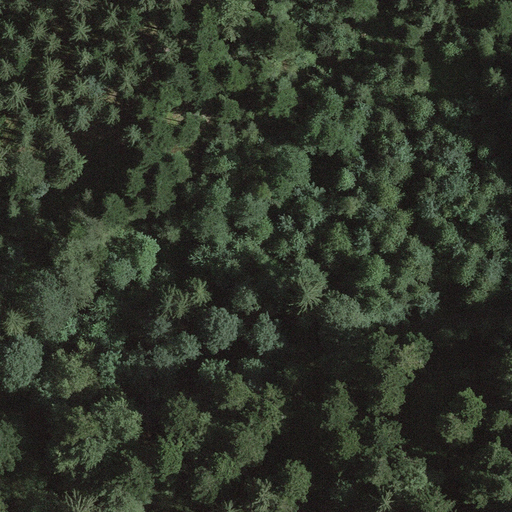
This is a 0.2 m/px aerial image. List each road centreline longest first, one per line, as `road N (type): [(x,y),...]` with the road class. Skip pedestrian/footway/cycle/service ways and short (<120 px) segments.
road 1 (track): [(0,413),(40,418),(318,349),(511,315)]
road 2 (track): [(341,511),(312,420),(318,349)]
